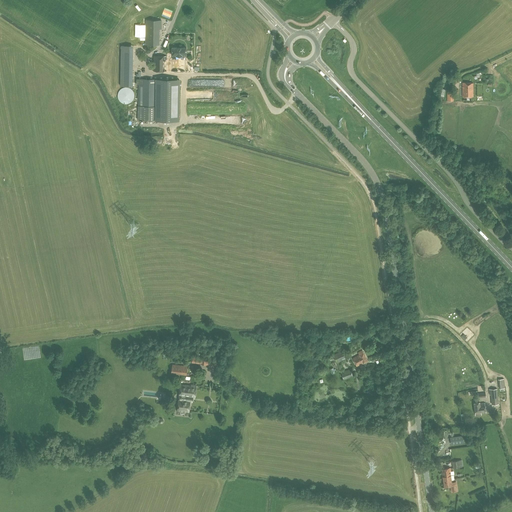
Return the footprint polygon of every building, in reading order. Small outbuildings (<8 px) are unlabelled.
[(172,18),(174,13),(165,10),(164,15),(172,18)] [(158,24),(161,24),(161,20),(156,20),(156,21),(152,21),(152,20),(146,20),(146,44),(152,44),(152,40),(158,40),(158,28),(158,24)] [(128,49),(123,48),(121,83),(132,83),(134,46),(129,46),(128,49)] [(186,71),(186,55),(186,47),(172,47),(172,55),(173,55),(173,56),(167,56),(154,56),(153,71),(186,71)] [(179,79),(139,79),(138,120),(154,120),(154,121),(179,122),(179,79)] [(463,97),(473,97),(473,83),(463,82),(463,97)] [(118,95),(118,96),(118,97),(118,98),(118,99),(119,99),(119,100),(120,101),(121,102),(122,103),(123,103),(124,103),(125,104),(126,104),(127,104),(128,104),(129,103),(130,103),(131,102),(132,101),(133,101),(133,100),(133,99),(134,99),(134,98),(134,97),(134,96),(134,95),(134,94),(134,93),(134,92),(133,91),(133,90),(132,90),(132,89),(131,89),(131,88),(130,88),(129,88),(129,87),(128,87),(127,87),(126,87),(125,87),(124,87),(123,88),(122,88),(121,89),(120,90),(119,91),(119,92),(118,92),(118,93),(118,94),(118,95)] [(362,365),(363,364),(363,363),(368,361),(362,350),(358,352),(359,354),(353,358),(357,366),(361,364),(362,365)] [(337,362),(346,358),(343,351),(334,355),(337,362)] [(192,356),(192,363),(216,365),(217,358),(192,356)] [(171,373),(187,375),(188,366),(172,364),(171,373)] [(344,379),(353,376),(351,370),(342,373),(344,379)] [(191,386),(180,384),(177,410),(189,412),(190,402),(193,402),(193,397),(195,397),(196,385),(191,385),(191,386)] [(491,394),(492,397),(498,396),(497,388),(489,389),(490,394),(491,394)] [(480,403),(480,402),(474,403),(476,415),(480,415),(480,413),(486,413),(485,403),(480,403)] [(452,437),(450,437),(451,444),(463,442),(463,441),(463,436),(452,437)] [(453,468),(463,466),(462,459),(452,461),(453,468)] [(450,468),(442,469),(444,486),(451,485),(452,492),(457,491),(456,482),(452,482),(452,479),(453,479),(453,475),(452,474),(451,475),(450,468)]
